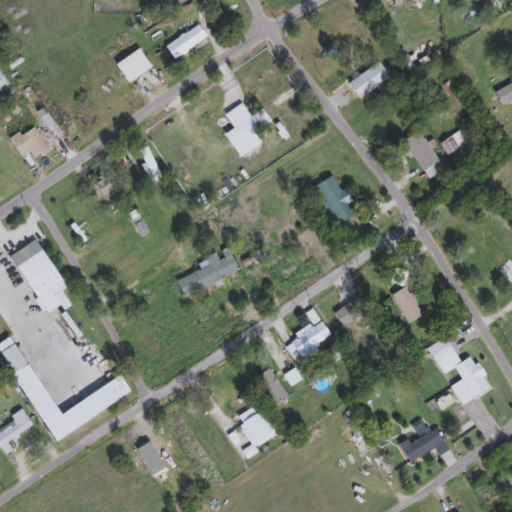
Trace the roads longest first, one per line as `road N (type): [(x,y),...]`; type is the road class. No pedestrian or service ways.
road 1 (residential): [(411,223),(0,498)]
road 2 (residential): [(511,386),(411,223),(248,0)]
road 3 (residential): [(319,0),(0,215)]
road 4 (residential): [(32,193),(149,398)]
road 5 (residential): [(387,511),(511,428)]
